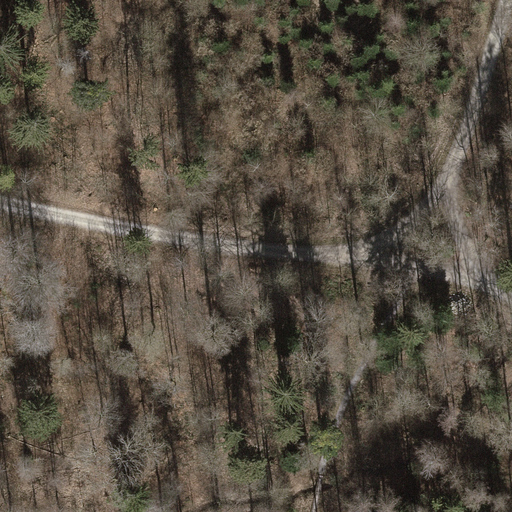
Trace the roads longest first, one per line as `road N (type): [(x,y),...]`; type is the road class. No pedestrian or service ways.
road 1 (track): [(336,256),(0,202)]
road 2 (track): [(500,0),(453,176),(411,228),(336,256)]
road 3 (track): [(336,256),(472,273),(511,294)]
